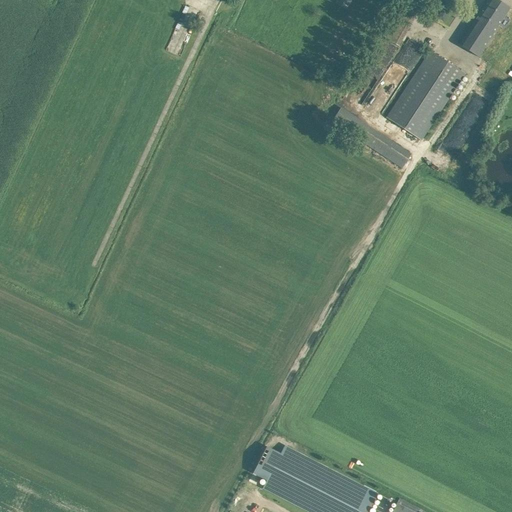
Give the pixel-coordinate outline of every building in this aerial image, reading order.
[(478,57),(510,8),(498,0),(488,0),(459,45),(478,57)] [(386,118),(421,140),(465,73),(431,51),(386,118)] [(466,123),(462,129),(469,133),(486,108),(471,99),(464,109),(471,113),(465,122),(466,123)] [(359,140),(402,168),(411,154),(368,125),(359,140)] [(267,480),(262,488),(308,511),(366,511),(376,493),(284,446),(280,454),(266,447),(253,473),(267,480)] [(397,503),(392,511),(426,511),(400,498),(397,503)]
